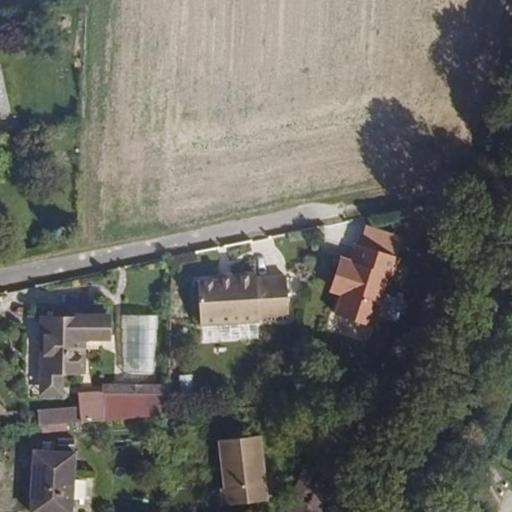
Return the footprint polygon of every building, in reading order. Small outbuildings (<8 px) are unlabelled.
[(450,237),(438,231),(428,256),(441,261),(450,237)] [(400,258),(356,244),(351,261),(347,260),(340,282),(346,283),(336,315),(374,327),(385,294),(381,293),(387,274),(394,276),(400,258)] [(340,282),(347,260),(341,258),(335,280),(340,282)] [(199,324),(258,320),(257,318),(287,316),(285,276),(255,278),(254,273),(230,275),(226,280),(217,281),(196,282),(199,324)] [(335,280),(332,289),(342,293),(346,283),(340,282),(335,280)] [(130,311),(128,344),(155,346),(157,313),(130,311)] [(85,318),(42,318),(42,334),(33,334),(33,344),(44,344),(44,371),(84,372),(84,340),(85,318)] [(156,393),(104,393),(104,408),(156,408),(156,393)] [(263,437),(223,440),(226,488),(223,488),(224,504),(267,501),(263,437)] [(30,511),(71,511),(74,463),(34,461),(30,511)] [(322,511),(333,473),(304,465),(290,511),(322,511)]
